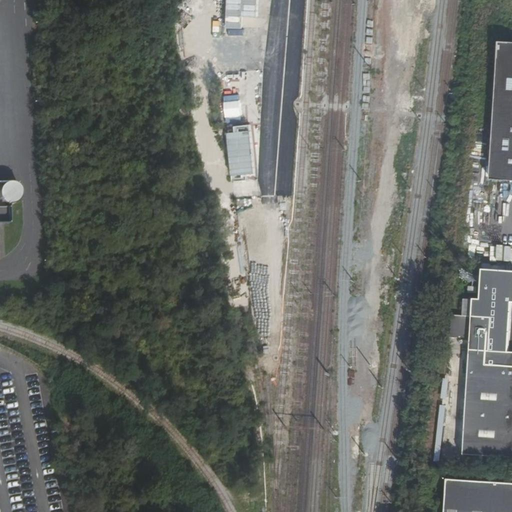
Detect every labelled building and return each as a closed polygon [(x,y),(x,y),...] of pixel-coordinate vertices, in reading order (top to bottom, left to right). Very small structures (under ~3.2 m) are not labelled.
[(258,0),(227,0),(227,28),(242,29),(243,16),(257,17),(258,0)] [(491,176),(511,177),(511,44),(500,43),(491,176)] [(252,131),(228,133),(232,175),(256,173),(252,131)] [(11,182),(0,182),(0,223),(11,223),(10,204),(11,204),(14,204),(16,203),(17,202),(19,201),(20,199),(21,197),(22,195),(22,193),(22,191),(21,189),(20,187),(19,185),(17,184),(15,183),(13,182),(11,182)] [(511,245),(499,243),(497,258),(511,260),(511,245)] [(511,459),(511,356),(508,356),(511,305),(511,275),(482,274),(480,303),(474,303),(471,354),(463,457),(511,459)] [(511,511),(511,487),(445,485),(444,511),(511,511)]
